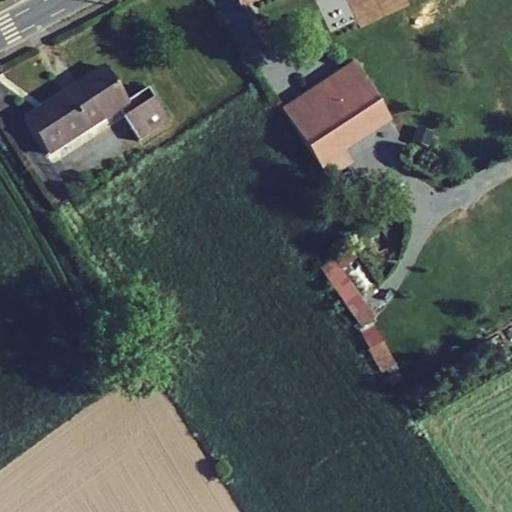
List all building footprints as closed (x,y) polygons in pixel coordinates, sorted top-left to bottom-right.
[(235,0),(240,9),(260,0),(235,0)] [(77,45),(0,95),(0,101),(22,135),(92,89),(109,114),(139,93),(123,69),(102,83),(77,45)] [(328,48),(260,89),(274,111),(341,70),(328,48)] [(341,70),(274,111),(294,143),(362,103),(341,70)] [(351,252),(337,260),(350,282),(364,274),(351,252)] [(355,329),(371,319),(335,257),(319,266),(355,329)]
